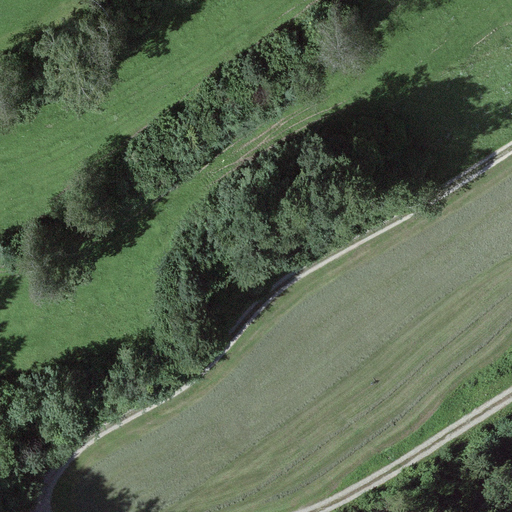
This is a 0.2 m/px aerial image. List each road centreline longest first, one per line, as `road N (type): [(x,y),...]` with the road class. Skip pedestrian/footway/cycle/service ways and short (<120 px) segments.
road 1 (track): [(511,156),(256,307),(176,394),(94,441),(42,494),(35,511)]
road 2 (track): [(315,511),(511,398)]
